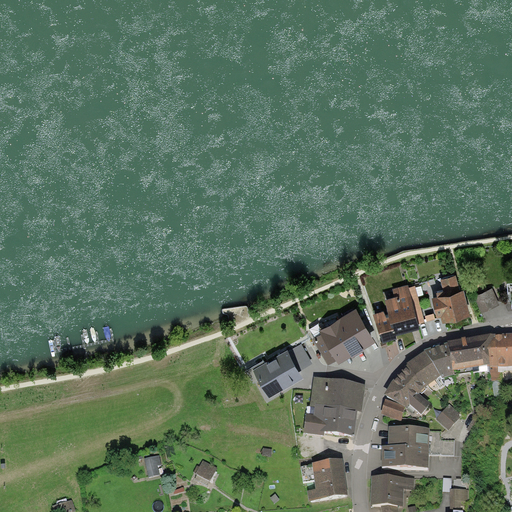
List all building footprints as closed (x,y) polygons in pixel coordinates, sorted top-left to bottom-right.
[(456,276),(440,280),(443,290),(436,292),(437,297),(432,298),(438,319),(441,318),(443,324),(471,316),(464,291),(461,292),(456,276)] [(408,285),(392,289),(395,297),(385,300),(388,310),(374,314),(382,343),(394,340),(397,339),(396,336),(416,331),(420,330),(418,324),(425,322),(415,286),(409,287),(408,285)] [(500,305),(493,288),(474,297),(482,314),(500,305)] [(376,342),(356,309),(319,331),(321,334),(313,339),(328,366),(336,361),(339,365),(352,357),(353,358),(364,352),(363,350),(376,342)] [(511,332),(486,335),(491,366),(511,365),(511,332)] [(448,340),(448,342),(452,370),(454,370),(455,374),(455,376),(489,371),(489,367),(491,366),(486,335),(448,340)] [(448,342),(424,350),(441,375),(442,378),(455,374),(454,370),(452,370),(448,342)] [(301,344),(288,352),(300,372),(313,364),(301,344)] [(287,350),(253,370),(270,398),(286,389),(304,378),(300,372),(288,352),(287,350)] [(404,366),(405,367),(424,387),(441,375),(424,350),(404,366)] [(394,379),(385,394),(402,404),(405,406),(406,406),(409,403),(421,414),(430,403),(419,394),(424,387),(405,367),(395,380),(394,379)] [(363,412),(367,384),(314,377),(310,406),(316,407),(315,415),(306,414),(304,433),(324,435),(325,431),(355,435),(358,415),(358,411),(363,412)] [(402,404),(385,399),(381,414),(401,421),(405,406),(402,404)] [(449,404),(436,420),(449,430),(461,416),(458,414),(460,412),(449,404)] [(475,415),(467,429),(472,433),(481,419),(475,415)] [(430,427),(389,426),(389,445),(382,445),(381,466),(429,467),(429,455),(454,455),(455,441),(441,441),(441,432),(430,431),(430,427)] [(272,449),(264,448),(262,455),(271,457),(272,449)] [(159,455),(145,459),(149,477),(160,474),(158,466),(162,465),(159,455)] [(345,474),(342,457),(313,462),(313,465),(301,466),(303,481),(315,480),(317,489),(308,490),(310,501),(348,495),(346,483),(345,474)] [(203,460),(196,473),(210,481),(217,468),(203,460)] [(415,478),(372,476),(371,505),(381,505),(382,510),(382,511),(398,511),(398,506),(403,506),(404,489),(414,490),(415,478)] [(452,478),(443,478),(443,492),(450,492),(451,489),(452,489),(452,478)] [(450,492),(450,509),(468,509),(468,489),(452,489),(451,489),(450,492)] [(72,500),(53,506),(54,511),(71,511),(71,510),(75,509),(72,500)]
